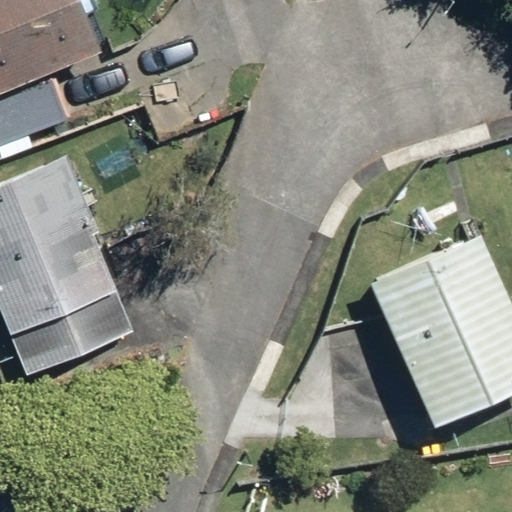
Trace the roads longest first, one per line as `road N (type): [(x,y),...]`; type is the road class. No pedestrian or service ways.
road 1 (residential): [(170,511),(235,348),(351,100)]
road 2 (residential): [(351,100),(511,64)]
